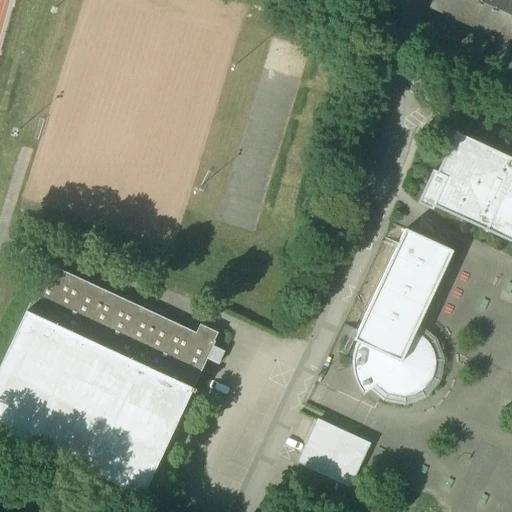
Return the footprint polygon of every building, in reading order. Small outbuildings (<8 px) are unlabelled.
[(511,0),(434,0),(431,8),(511,45),(511,0)] [(511,161),(456,135),(457,134),(455,133),(436,173),(433,172),(417,205),(432,212),(434,209),(511,244),(511,161)] [(405,230),(353,341),(357,343),(401,363),(415,333),(453,252),(405,230)] [(194,334),(47,266),(25,313),(192,391),(214,344),(212,343),(216,335),(207,331),(197,327),(194,334)] [(192,391),(25,313),(0,366),(0,432),(142,499),(192,391)] [(356,384),(363,396),(376,387),(387,395),(400,398),(413,397),(424,390),(432,379),(435,366),(433,353),(426,341),(415,333),(401,363),(357,343),(353,356),(352,370),(356,384)] [(350,489),(369,445),(318,422),(298,466),(350,489)]
